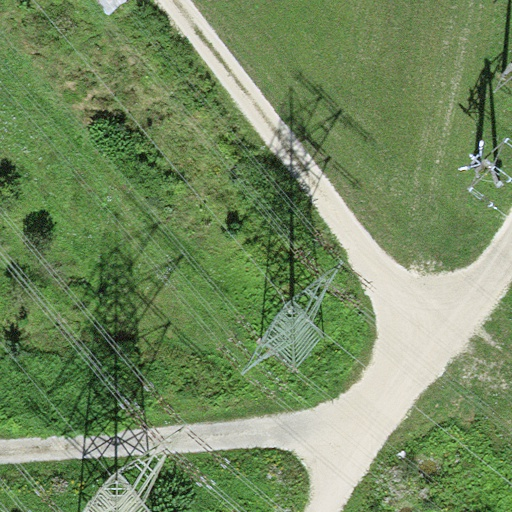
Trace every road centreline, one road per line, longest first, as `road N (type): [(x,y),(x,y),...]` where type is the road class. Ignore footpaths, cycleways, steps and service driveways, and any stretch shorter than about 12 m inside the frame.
road 1 (track): [(168,0),(429,343)]
road 2 (track): [(0,452),(290,429),(365,431)]
road 3 (track): [(511,242),(365,431),(321,511)]
